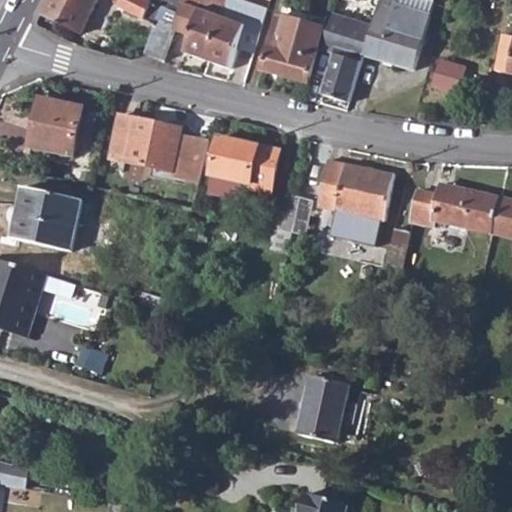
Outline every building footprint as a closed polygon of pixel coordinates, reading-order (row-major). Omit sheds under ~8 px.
[(49,0),(42,16),(80,35),(97,0),(49,0)] [(147,0),(124,0),(120,9),(163,30),(161,34),(158,33),(150,56),(168,63),(180,28),(183,18),(147,0)] [(189,0),(183,18),(180,28),(197,33),(189,55),(210,63),(231,0),(189,0)] [(231,0),(210,63),(231,70),(240,50),(256,56),(273,0),(231,0)] [(372,38),(366,58),(414,72),(430,18),(430,16),(433,3),(422,0),(383,0),(381,10),(372,38)] [(105,14),(98,28),(123,40),(132,22),(114,13),(112,17),(105,14)] [(281,18),(266,72),(311,85),(326,31),(281,18)] [(323,95),(352,104),(366,58),(372,38),(356,34),(353,43),(344,41),(339,55),(337,54),(323,95)] [(511,37),(505,36),(497,72),(511,75),(511,37)] [(442,59),(433,85),(460,93),(468,67),(442,59)] [(46,101),(33,149),(74,160),(87,112),(46,101)] [(123,118),(114,160),(177,172),(184,138),(186,131),(123,118)] [(212,143),(184,138),(177,172),(176,179),(204,184),(212,143)] [(284,151),(223,139),(211,195),(251,203),(253,190),(274,194),(284,151)] [(331,164),(322,211),(388,223),(396,177),(331,164)] [(444,186),(441,196),(452,199),(454,189),(444,186)] [(24,207),(15,239),(70,253),(83,203),(23,188),(19,206),(24,207)] [(452,199),(441,196),(422,192),(415,224),(435,228),(438,222),(494,234),(502,199),(454,189),(452,199)] [(511,201),(502,199),(494,234),(511,238),(511,201)] [(301,217),(300,224),(312,226),(317,204),(304,201),(301,217)] [(284,220),(300,224),(301,217),(285,213),(284,220)] [(399,231),(394,257),(409,260),(414,234),(399,231)] [(0,261),(0,329),(1,329),(20,268),(0,261)] [(20,268),(1,329),(28,338),(48,277),(20,268)] [(318,378),(303,436),(342,446),(356,388),(318,378)] [(0,462),(0,485),(29,491),(33,467),(0,462)] [(352,511),(355,503),(313,492),(307,511),(352,511)]
